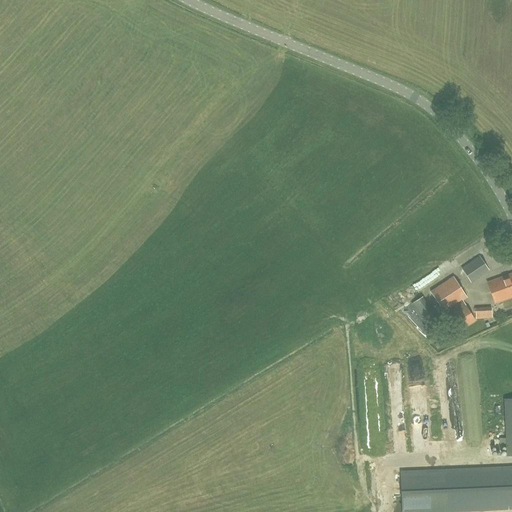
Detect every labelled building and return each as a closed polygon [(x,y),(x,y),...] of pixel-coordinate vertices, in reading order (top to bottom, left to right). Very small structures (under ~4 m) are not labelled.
[(479,257),(462,269),(471,283),(488,271),(479,257)] [(511,273),(487,283),(495,304),(511,297),(511,273)] [(476,321),(463,301),(467,299),(453,277),(430,292),(443,312),(456,334),(476,321)] [(416,297),(409,303),(419,315),(426,309),(416,297)] [(474,308),(476,320),(492,318),(491,307),(474,308)] [(506,432),(489,432),(489,440),(506,440),(507,456),(511,455),(511,399),(504,399),(506,432)] [(401,472),(402,511),(447,511),(511,509),(511,466),(445,470),(401,472)] [(379,498),(379,489),(370,489),(370,497),(379,498)]
